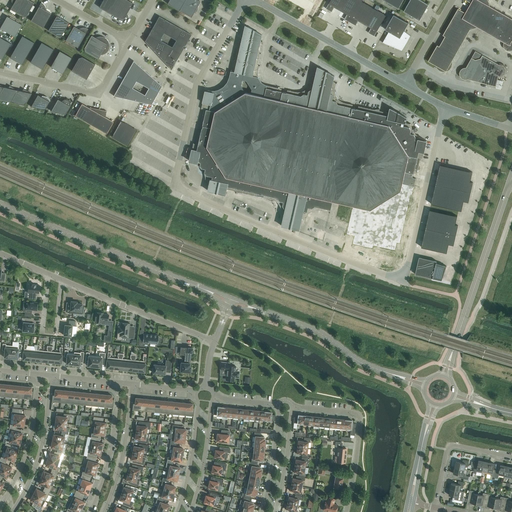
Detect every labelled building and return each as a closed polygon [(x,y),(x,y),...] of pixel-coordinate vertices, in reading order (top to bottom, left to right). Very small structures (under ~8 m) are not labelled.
[(12,3),(13,5),(10,9),(23,16),(27,15),(34,2),(30,0),(29,0),(11,0),(12,3)] [(102,0),(99,7),(119,18),(125,17),(133,3),(127,0),(102,0)] [(169,0),(167,4),(191,17),(193,13),(195,12),(196,11),(197,9),(198,7),(198,5),(200,1),(197,0),(169,0)] [(330,0),(326,9),(332,12),(334,7),(347,14),(344,19),(356,26),(358,21),(371,28),(368,33),(374,36),(386,15),(362,1),(362,0),(330,0)] [(394,6),(398,8),(402,0),(383,0),(386,2),(387,3),(388,5),(390,6),(392,6),(394,6)] [(420,0),(409,0),(403,11),(407,14),(408,15),(410,17),(411,18),(413,18),(415,18),(419,20),(428,5),(420,0)] [(466,0),(471,3),(465,13),(458,8),(443,35),(445,36),(439,46),(437,45),(428,61),(435,65),(437,68),(439,70),(441,71),(444,72),(447,71),(450,69),(451,67),(452,64),(452,61),(470,29),(478,27),(504,42),(503,46),(504,49),(507,50),(510,51),(511,49),(511,18),(490,6),(487,0),(466,0)] [(43,4),(41,2),(31,21),(43,27),(51,13),(46,10),(46,8),(45,5),(43,4)] [(402,51),(411,36),(404,31),(408,23),(393,14),(385,29),(389,31),(382,43),(402,51)] [(22,24),(7,16),(0,27),(0,28),(15,36),(22,24)] [(68,23),(56,16),(48,30),(60,37),(68,23)] [(171,69),(191,34),(159,16),(145,41),(171,69)] [(259,66),(258,65),(260,54),(261,53),(260,54),(259,53),(261,42),(262,41),(262,42),(261,41),(260,41),(262,35),(260,34),(254,30),(254,29),(253,30),(248,27),(247,27),(245,25),(243,37),(241,37),(241,36),(241,37),(241,38),(239,48),(238,49),(237,48),(237,49),(235,60),(233,60),(233,59),(233,60),(229,77),(227,82),(224,86),(219,89),(213,91),(208,90),(208,91),(205,91),(201,109),(201,108),(204,109),(200,123),(203,124),(203,126),(212,128),(215,112),(245,93),(280,101),(282,92),(281,91),(282,89),(279,88),(267,85),(261,82),(258,77),(258,71),(259,66),(260,65),(259,66)] [(78,29),(74,26),(65,40),(78,47),(88,29),(86,28),(83,27),(81,28),(78,29)] [(96,37),(95,37),(91,35),(84,48),(85,51),(98,59),(100,54),(103,54),(105,53),(107,52),(108,50),(109,48),(109,45),(109,43),(108,41),(107,39),(105,37),(102,37),(100,36),(98,37),(96,37)] [(34,43),(22,36),(10,57),(22,64),(34,43)] [(0,37),(0,58),(2,59),(11,43),(0,37)] [(53,49),(41,42),(30,62),(42,69),(53,49)] [(72,58),(59,51),(50,67),(63,73),(72,58)] [(499,65),(482,55),(480,58),(475,60),(471,58),(466,67),(463,68),(460,70),(459,73),(460,76),(461,78),(464,79),(467,79),(495,86),(498,76),(500,76),(503,75),(505,73),(505,70),(504,67),(502,65),(499,65)] [(85,82),(87,82),(89,81),(91,79),(92,77),(93,75),(94,73),(93,70),(92,68),(95,64),(82,57),(78,58),(71,70),(75,73),(76,75),(77,77),(78,79),(80,81),(82,82),(85,82)] [(162,86),(136,58),(116,94),(151,104),(162,86)] [(282,92),(280,101),(280,102),(346,117),(346,116),(350,116),(352,108),(353,105),(350,104),(344,103),(338,100),(335,94),(335,88),(336,84),(337,83),(337,82),(336,83),(334,82),(333,82),(334,76),(332,75),(326,71),(320,68),(318,67),(315,78),(313,77),(312,78),(311,77),(311,78),(310,83),(307,88),(302,92),(296,92),(290,90),(287,90),(287,93),(282,92)] [(4,87),(0,84),(0,99),(24,105),(31,93),(23,88),(22,91),(17,90),(9,85),(8,88),(4,87)] [(419,164),(419,163),(407,161),(405,161),(406,157),(406,155),(389,128),(387,126),(346,117),(280,102),(280,101),(245,93),(215,112),(212,128),(207,146),(226,177),(264,185),(332,200),(333,199),(369,207),(371,207),(398,190),(399,188),(400,183),(402,184),(414,186),(416,178),(413,178),(414,172),(417,173),(419,164)] [(37,94),(31,106),(45,109),(49,101),(50,100),(47,97),(42,96),(41,97),(37,94)] [(65,114),(70,106),(69,106),(70,105),(70,102),(69,100),(67,99),(64,99),(62,100),(62,101),(58,99),(51,111),(65,114)] [(91,124),(99,109),(90,107),(89,108),(82,104),(75,116),(91,124)] [(410,123),(409,124),(405,123),(406,117),(404,116),(398,112),(399,112),(398,112),(390,108),(389,113),(379,111),(379,109),(373,109),(358,106),(358,109),(352,108),(350,116),(346,116),(346,117),(387,126),(389,128),(406,155),(406,157),(405,161),(407,161),(419,163),(419,164),(420,158),(422,158),(426,141),(424,140),(424,139),(419,137),(415,133),(412,129),(410,123)] [(107,111),(99,109),(91,124),(106,133),(113,121),(105,117),(107,111)] [(112,136),(127,145),(137,130),(121,121),(112,136)] [(262,194),(264,185),(226,177),(207,146),(212,128),(203,126),(202,130),(199,129),(198,132),(196,144),(194,143),(193,143),(190,156),(191,156),(189,161),(192,162),(191,162),(197,165),(201,168),(204,173),(205,178),(205,184),(205,185),(205,184),(208,185),(209,186),(208,191),(210,191),(216,193),(217,193),(223,194),(226,195),(227,190),(228,189),(237,191),(236,193),(235,193),(236,193),(243,193),(257,196),(258,193),(262,194)] [(435,184),(471,192),(471,191),(473,183),(473,182),(475,173),(440,165),(435,184)] [(371,209),(369,209),(353,205),(347,235),(355,236),(354,237),(353,245),(363,247),(372,249),(373,246),(395,251),(397,243),(400,244),(411,195),(412,195),(414,186),(402,184),(401,191),(371,209)] [(471,192),(435,184),(431,204),(461,211),(463,201),(468,202),(469,201),(470,193),(471,192)] [(262,194),(264,194),(263,197),(265,198),(272,199),(277,202),(280,207),(281,213),(280,218),(279,219),(280,218),(281,220),(283,220),(282,226),(284,226),(290,228),(291,228),(297,229),(299,230),(301,224),(302,225),(302,224),(304,224),(304,225),(305,225),(304,224),(305,219),(308,214),(313,210),(320,210),(326,211),(328,212),(329,209),(331,209),(333,200),(332,200),(264,185),(262,194)] [(430,210),(425,228),(456,235),(458,225),(455,225),(457,216),(430,210)] [(453,245),(456,235),(425,228),(421,247),(447,253),(449,244),(453,245)] [(419,257),(415,274),(442,280),(446,266),(436,263),(437,261),(419,257)] [(36,293),(38,293),(39,285),(35,285),(35,284),(32,284),(28,284),(27,292),(29,292),(29,298),(35,298),(36,293)] [(29,309),(37,310),(37,302),(27,301),(26,309),(23,308),(23,312),(29,312),(29,309)] [(67,303),(66,312),(83,313),(84,307),(82,307),(82,304),(76,303),(77,302),(71,301),(71,303),(67,303)] [(103,313),(96,312),(95,322),(102,323),(102,320),(108,321),(108,315),(103,314),(103,313)] [(23,322),(22,331),(33,332),(33,331),(34,331),(35,328),(34,328),(34,326),(33,326),(33,323),(31,323),(32,319),(22,318),(22,322),(23,322)] [(68,325),(65,325),(64,335),(71,336),(72,326),(75,326),(75,321),(69,320),(68,325)] [(130,323),(121,322),(120,327),(118,326),(117,339),(122,340),(123,337),(134,338),(135,326),(129,325),(130,323)] [(107,336),(104,335),(104,341),(111,342),(112,331),(108,331),(107,336)] [(143,333),(143,334),(139,334),(138,345),(149,346),(150,343),(157,344),(158,335),(143,333)] [(4,357),(11,358),(12,346),(5,345),(6,344),(3,344),(2,350),(5,350),(4,357)] [(12,346),(11,358),(17,359),(18,352),(21,352),(22,344),(19,344),(19,346),(16,346),(12,346)] [(56,352),(54,362),(61,363),(63,347),(60,347),(59,351),(60,351),(60,352),(56,352)] [(180,371),(190,372),(191,367),(189,366),(191,352),(192,352),(192,348),(188,347),(188,348),(180,347),(180,354),(185,354),(184,360),(185,360),(184,363),(181,362),(180,371)] [(66,364),(73,364),(74,353),(68,353),(68,350),(65,350),(64,357),(67,357),(66,364)] [(74,352),(74,353),(73,364),(80,365),(80,358),(83,359),(84,352),(81,352),(80,353),(74,352)] [(88,366),(94,366),(95,357),(89,356),(89,352),(86,352),(85,359),(88,359),(88,366)] [(99,357),(95,357),(94,366),(101,367),(101,360),(104,360),(105,353),(99,352),(99,357)] [(139,360),(138,371),(144,372),(146,356),(143,356),(143,359),(144,359),(143,361),(139,360)] [(171,361),(166,360),(165,365),(162,365),(162,364),(157,363),(157,364),(154,364),(153,373),(165,374),(165,368),(170,369),(171,361)] [(229,363),(222,362),(221,369),(227,370),(226,379),(234,380),(234,377),(238,377),(239,371),(235,371),(235,366),(229,366),(229,363)] [(31,387),(25,386),(24,399),(32,399),(33,390),(33,391),(31,391),(31,387)] [(60,402),(62,390),(55,389),(55,394),(53,393),(53,392),(52,401),(60,402)] [(113,408),(114,399),(113,400),(112,399),(112,395),(105,395),(104,407),(113,408)] [(133,401),(132,410),(141,411),(142,398),(136,398),(135,402),(133,402),(133,401)] [(193,416),(194,407),(194,408),(192,408),(192,404),(186,403),(185,415),(193,416)] [(222,416),(223,407),(222,407),(217,406),(217,409),(214,409),(213,414),(217,414),(217,415),(221,415),(221,416),(222,416)] [(19,409),(12,408),(11,419),(14,419),(24,421),(25,419),(25,415),(18,414),(19,409)] [(266,411),(265,420),(266,420),(271,421),(271,420),(274,420),(275,415),(274,415),(271,415),(271,412),(267,412),(267,411),(266,411)] [(56,422),(66,423),(67,419),(70,420),(70,414),(64,413),(63,417),(56,416),(56,419),(56,422)] [(297,423),(301,424),(303,424),(303,415),(302,415),(298,415),(298,418),(294,417),(294,422),(297,423)] [(94,428),(104,429),(105,426),(106,426),(106,423),(101,422),(102,418),(93,417),(93,421),(95,422),(94,428)] [(10,424),(10,427),(16,428),(17,425),(24,426),(24,423),(24,421),(14,419),(13,425),(10,424)] [(348,420),(346,420),(346,428),(347,429),(347,428),(351,429),(350,434),(354,435),(355,423),(355,424),(352,423),(352,420),(348,420)] [(61,433),(68,434),(69,428),(66,427),(66,423),(56,422),(55,425),(55,429),(62,429),(61,433)] [(136,432),(146,433),(147,429),(150,429),(150,422),(143,422),(143,426),(135,425),(135,429),(136,429),(136,432)] [(174,430),(174,434),(186,436),(186,431),(185,431),(186,429),(178,428),(178,425),(172,425),(172,430),(174,430)] [(16,428),(10,427),(8,433),(11,433),(11,436),(21,439),(21,437),(22,437),(22,433),(15,432),(16,428)] [(91,437),(99,438),(99,434),(105,435),(105,432),(104,432),(104,429),(94,428),(94,433),(91,433),(91,437)] [(216,441),(228,442),(229,431),(222,430),(221,434),(217,433),(217,434),(216,434),(215,440),(216,440),(216,441)] [(149,433),(146,433),(136,432),(135,434),(134,434),(134,438),(141,439),(140,442),(148,443),(149,433)] [(255,442),(265,443),(265,439),(263,439),(264,436),(260,436),(260,433),(254,432),(254,436),(255,437),(255,442)] [(63,443),(64,439),(67,440),(68,434),(61,433),(61,436),(54,434),(53,438),(52,441),(63,443)] [(170,443),(176,444),(176,441),(184,442),(184,440),(185,440),(186,436),(174,434),(173,438),(171,438),(170,443)] [(6,443),(12,445),(13,442),(20,444),(21,441),(20,441),(21,439),(11,436),(10,439),(7,438),(6,443)] [(89,446),(101,449),(102,446),(103,446),(104,443),(98,442),(99,438),(91,437),(89,446)] [(297,447),(307,448),(308,442),(310,442),(310,438),(304,437),(304,441),(296,440),(296,444),(297,444),(297,447)] [(58,449),(57,452),(64,454),(66,444),(63,443),(52,441),(52,444),(51,444),(51,447),(58,449)] [(341,448),(342,443),(336,442),(335,446),(338,446),(338,448),(337,448),(337,457),(336,457),(335,462),(345,463),(345,458),(345,454),(346,454),(346,449),(341,448)] [(6,452),(16,456),(16,454),(17,454),(18,451),(11,448),(12,445),(6,443),(5,446),(7,447),(6,452)] [(176,444),(170,443),(169,449),(171,449),(171,453),(183,455),(183,451),(183,448),(176,447),(176,444)] [(133,450),(132,452),(143,454),(143,450),(146,451),(148,445),(140,444),(140,447),(133,445),(132,450),(133,450)] [(87,456),(95,458),(96,454),(101,455),(102,452),(100,452),(101,449),(89,446),(87,456)] [(215,449),(215,450),(214,450),(214,451),(213,452),(213,454),(213,455),(213,456),(214,456),(214,457),(226,459),(227,452),(229,452),(230,448),(221,447),(221,450),(215,449)] [(302,454),(302,456),(308,457),(308,454),(307,454),(307,448),(297,447),(297,449),(296,449),(295,453),(302,454)] [(64,454),(57,452),(54,451),(53,454),(49,453),(48,456),(48,459),(61,463),(63,455),(64,454)] [(0,459),(6,462),(7,459),(14,461),(15,458),(16,456),(6,452),(4,457),(1,456),(0,459)] [(143,454),(132,452),(132,455),(131,454),(130,459),(137,460),(136,463),(144,465),(145,459),(142,459),(143,454)] [(167,462),(173,463),(173,460),(181,461),(181,459),(182,459),(183,455),(171,453),(170,457),(168,456),(167,462)] [(251,462),(257,463),(258,460),(261,460),(262,457),(263,457),(263,454),(254,453),(253,458),(251,458),(251,462)] [(86,466),(96,469),(97,466),(98,466),(99,463),(94,462),(95,458),(87,456),(86,460),(88,461),(86,466)] [(294,465),(305,467),(306,461),(307,461),(308,458),(302,457),(301,460),(294,459),(294,463),(295,463),(294,465)] [(0,466),(0,468),(9,473),(10,471),(11,468),(5,465),(6,462),(0,459),(0,462),(1,463),(0,466)] [(51,471),(58,473),(61,463),(48,459),(47,462),(46,462),(45,465),(52,467),(51,471)] [(454,467),(464,469),(465,466),(468,466),(469,461),(463,460),(462,463),(456,461),(454,467)] [(482,471),(484,462),(478,461),(477,467),(474,467),(473,473),(476,473),(476,472),(482,473),(482,471)] [(167,471),(179,474),(179,470),(180,468),(172,466),(173,463),(167,462),(165,467),(168,468),(167,471)] [(251,472),(260,474),(261,471),(260,470),(260,467),(257,466),(257,463),(251,462),(250,466),(252,466),(251,472)] [(226,464),(219,463),(218,466),(212,465),(212,466),(211,467),(210,468),(210,469),(210,470),(211,471),(211,472),(220,474),(221,469),(225,470),(226,464)] [(495,477),(496,471),(493,470),(495,464),(489,463),(487,474),(490,475),(492,476),(492,477),(495,477)] [(128,471),(128,473),(138,476),(139,472),(142,472),(143,467),(136,465),(135,468),(128,466),(127,470),(128,471)] [(304,473),(305,467),(294,465),(294,468),(293,467),(292,471),(299,473),(299,475),(305,476),(305,473),(304,473)] [(499,472),(496,471),(495,477),(498,478),(498,474),(504,475),(506,466),(500,465),(499,472)] [(82,475),(89,478),(90,474),(96,475),(96,472),(95,472),(96,469),(86,466),(85,472),(82,471),(82,475)] [(464,469),(454,467),(453,473),(460,475),(459,478),(468,480),(469,476),(466,476),(466,475),(464,473),(463,473),(464,469)] [(0,475),(7,478),(8,475),(8,474),(9,473),(0,468),(0,475)] [(41,477),(51,481),(52,477),(55,479),(58,473),(51,471),(50,474),(43,471),(42,474),(41,477)] [(162,480),(168,482),(169,479),(176,480),(177,478),(179,474),(167,471),(165,478),(163,477),(162,480)] [(137,480),(138,476),(128,473),(127,475),(126,475),(125,479),(131,481),(131,484),(138,486),(139,481),(137,480)] [(80,485),(90,489),(91,486),(92,486),(93,483),(88,481),(89,478),(82,475),(80,479),(82,479),(80,485)] [(291,484),(301,486),(303,480),(304,480),(305,477),(296,476),(296,479),(291,478),(290,482),(292,482),(291,484)] [(335,476),(333,487),(341,488),(343,478),(335,476)] [(44,489),(50,492),(52,486),(49,485),(51,481),(41,477),(40,480),(38,483),(45,486),(44,489)] [(223,480),(216,478),(215,481),(209,480),(209,481),(208,481),(208,482),(207,483),(207,484),(207,485),(207,486),(208,486),(208,487),(217,490),(218,485),(221,486),(223,480)] [(162,490),(174,493),(173,493),(174,491),(176,487),(175,487),(175,486),(168,484),(168,482),(162,480),(161,485),(163,486),(162,490)] [(451,483),(450,489),(460,491),(460,488),(462,488),(463,487),(463,485),(464,486),(464,482),(458,481),(458,484),(451,483)] [(301,496),(302,493),(300,492),(301,486),(291,484),(291,486),(289,486),(289,490),(296,491),(295,494),(301,496)] [(75,493),(82,497),(84,493),(89,495),(90,492),(89,491),(90,489),(80,485),(78,490),(76,490),(75,493)] [(121,493),(131,496),(133,493),(135,494),(137,488),(130,486),(129,489),(122,486),(121,491),(122,491),(121,493)] [(33,494),(45,501),(50,492),(44,489),(42,492),(36,488),(34,491),(35,492),(33,494)] [(244,497),(250,498),(251,495),(254,496),(255,492),(257,493),(257,490),(247,488),(246,493),(245,493),(244,497)] [(464,492),(460,491),(450,489),(449,495),(455,496),(454,499),(462,501),(464,492)] [(174,493),(162,490),(161,493),(154,492),(153,496),(157,498),(163,500),(164,497),(171,499),(172,499),(173,495),(172,495),(173,493),(174,493)] [(476,504),(478,494),(473,493),(474,491),(469,490),(467,504),(472,505),(473,503),(476,504)] [(70,502),(82,508),(83,505),(84,505),(85,502),(81,500),(82,497),(75,493),(70,502)] [(130,500),(131,496),(121,493),(121,495),(119,495),(118,499),(125,501),(124,504),(131,507),(133,501),(130,500)] [(203,502),(217,506),(220,495),(212,493),(211,497),(205,495),(205,496),(204,497),(203,498),(203,499),(203,500),(203,501),(204,501),(203,502)] [(478,494),(476,504),(479,504),(479,507),(484,508),(487,494),(483,493),(482,495),(478,494)] [(39,511),(45,501),(33,494),(32,497),(30,500),(36,503),(34,507),(39,511)] [(487,494),(484,508),(489,509),(490,507),(493,507),(495,498),(491,497),(491,495),(487,494)] [(502,511),(505,497),(500,496),(499,494),(496,496),(496,498),(495,498),(493,507),(497,508),(497,510),(502,511)] [(287,503),(297,505),(299,499),(300,499),(301,497),(295,495),(294,498),(287,496),(286,500),(288,500),(287,503)] [(243,506),(252,509),(253,506),(252,506),(253,502),(249,501),(250,498),(244,497),(243,500),(244,501),(243,506)] [(334,499),(327,497),(326,502),(325,502),(323,510),(330,511),(335,511),(337,505),(333,504),(334,499)] [(505,497),(502,511),(504,511),(506,511),(508,510),(511,511),(511,505),(511,501),(508,501),(509,498),(505,497)] [(156,508),(168,511),(167,511),(168,509),(168,510),(170,506),(169,505),(162,503),(163,500),(157,498),(155,503),(158,504),(156,508)] [(66,511),(67,511),(75,511),(76,511),(81,511),(82,511),(80,510),(82,508),(70,502),(67,509),(66,511)] [(296,511),(297,505),(287,503),(286,505),(285,504),(284,508),(291,510),(290,511),(297,511),(296,511)]
